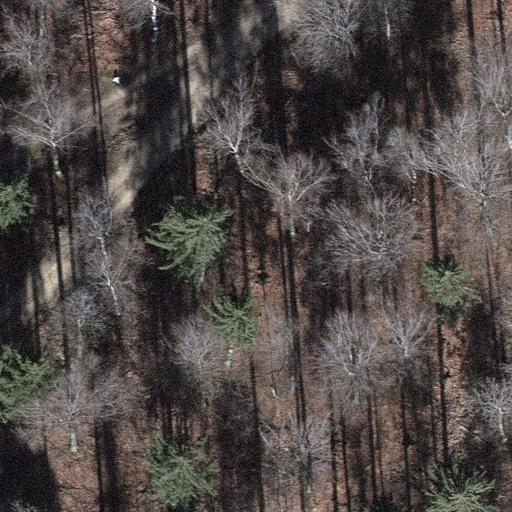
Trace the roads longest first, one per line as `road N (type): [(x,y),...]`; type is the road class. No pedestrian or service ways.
road 1 (track): [(0,312),(280,0)]
road 2 (track): [(0,173),(239,45)]
